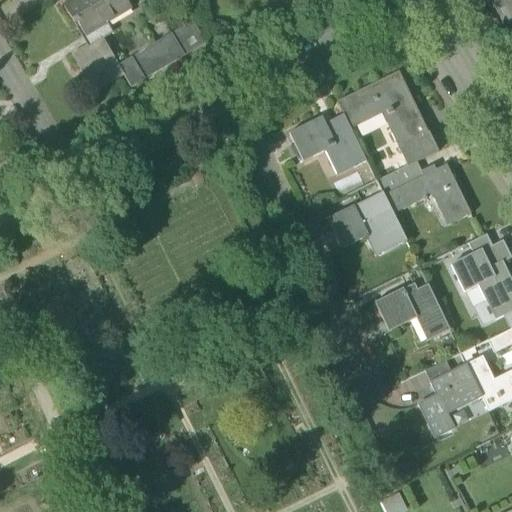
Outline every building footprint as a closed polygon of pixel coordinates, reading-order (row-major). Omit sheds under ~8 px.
[(77,23),(85,36),(96,29),(130,9),(124,0),(76,0),(64,7),(74,25),(77,23)] [(511,0),(496,0),(491,3),(511,37),(511,0)] [(171,35),(184,57),(206,44),(193,22),(171,35)] [(97,92),(123,77),(124,77),(124,76),(96,29),(85,36),(90,45),(71,56),(79,70),(83,68),(97,92)] [(130,72),(124,76),(124,77),(123,77),(131,89),(184,57),(171,35),(125,62),(130,72)] [(337,104),(343,116),(348,126),(384,109),(395,131),(390,133),(407,168),(416,163),(438,153),(429,134),(428,134),(398,74),(337,104)] [(366,163),(348,126),(343,116),(325,125),(322,119),(289,135),(303,164),(330,151),(342,175),(366,163)] [(376,183),(383,198),(423,178),(416,163),(407,168),(376,183)] [(383,198),(392,216),(435,195),(439,193),(446,206),(441,208),(450,226),(470,216),(446,167),(424,178),(423,178),(383,198)] [(435,195),(441,208),(446,206),(439,193),(435,195)] [(405,244),(392,216),(383,198),(355,212),(353,208),(327,221),(342,251),(368,238),(367,235),(372,232),(383,254),(405,244)] [(468,245),(473,256),(481,252),(487,264),(490,269),(502,263),(502,264),(511,260),(503,242),(492,247),(486,236),(468,245)] [(450,267),(457,279),(487,264),(481,252),(473,256),(450,267)] [(495,321),(503,317),(511,313),(511,283),(502,264),(502,263),(490,269),(487,264),(457,279),(464,294),(478,287),(486,304),(495,321)] [(421,318),(432,340),(448,332),(427,287),(416,292),(414,288),(403,293),(402,291),(375,305),(388,333),(421,318)] [(483,326),(495,321),(486,304),(475,310),(483,326)] [(511,313),(503,317),(510,331),(511,330),(511,313)] [(488,342),(494,354),(511,345),(511,330),(510,331),(488,342)] [(482,359),(465,367),(481,399),(488,413),(511,401),(511,372),(493,382),(482,359)] [(425,373),(430,384),(450,374),(445,363),(425,373)] [(447,416),(481,399),(465,367),(450,374),(430,384),(436,397),(417,406),(434,440),(454,430),(447,416)] [(416,469),(405,459),(395,471),(406,480),(416,469)] [(399,494),(381,503),(385,511),(406,511),(408,511),(399,494)]
